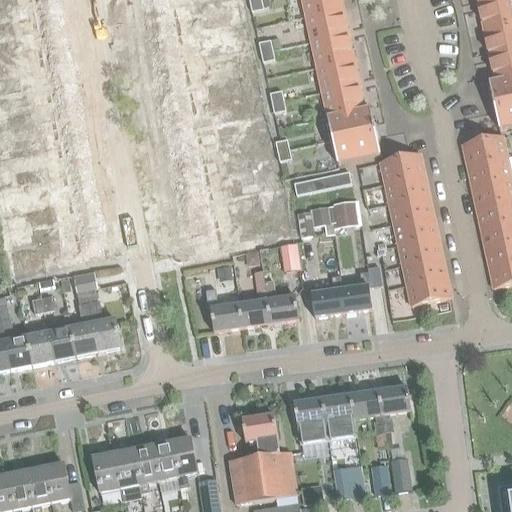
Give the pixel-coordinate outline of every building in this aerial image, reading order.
[(40,0),(16,0),(2,3),(6,24),(44,17),(41,1),(40,0)] [(301,0),(305,19),(343,11),(340,0),(301,0)] [(511,0),(476,0),(478,9),(511,1),(511,0)] [(511,1),(478,9),(484,34),(511,28),(511,1)] [(249,6),(251,15),(264,13),(262,3),(249,6)] [(343,11),(305,19),(311,45),(348,37),(343,11)] [(211,14),(161,24),(166,54),(228,42),(227,35),(216,37),(211,14)] [(44,17),(6,24),(10,46),(9,46),(9,47),(49,39),(49,38),(48,38),(47,32),(48,32),(44,17)] [(489,60),(511,54),(511,28),(484,34),(489,60)] [(237,32),(236,32),(238,40),(250,38),(251,38),(249,29),(248,29),(237,32)] [(316,70),(354,62),(348,37),(311,45),(316,70)] [(250,38),(238,40),(240,49),(252,46),(251,38),(250,38)] [(228,42),(166,54),(167,56),(173,83),(223,74),(219,52),(230,50),(228,42)] [(260,56),(273,54),(270,44),(258,47),(260,56)] [(273,54),(260,56),(263,66),(275,63),(273,54)] [(511,54),(489,60),(495,85),(511,81),(511,54)] [(354,62),(316,70),(322,96),(359,88),(354,62)] [(223,74),(173,83),(178,112),(239,100),(238,93),(227,95),(223,74)] [(0,95),(23,92),(20,76),(0,79),(0,95)] [(494,109),(511,105),(511,81),(495,85),(489,86),(494,109)] [(249,90),(251,98),(263,96),(263,95),(262,87),(261,87),(249,90)] [(359,88),(322,96),(327,121),(365,113),(359,88)] [(263,96),(251,98),(252,106),(253,106),(265,104),(263,95),(263,96)] [(282,95),(269,97),(272,107),(284,104),(282,95)] [(239,100),(178,112),(184,141),(234,132),(229,110),(241,108),(239,100)] [(284,104),(272,107),(274,117),(286,114),(284,104)] [(511,105),(494,109),(499,132),(511,129),(511,105)] [(370,112),(365,113),(327,121),(332,144),(375,135),(370,112)] [(31,142),(19,144),(21,151),(72,142),(69,126),(68,126),(67,120),(67,119),(28,127),(29,127),(31,142)] [(234,132),(184,141),(190,169),(215,164),(216,166),(251,159),(249,151),(238,153),(234,132)] [(332,144),(337,167),(380,157),(375,135),(332,144)] [(467,169),(507,161),(502,140),(463,149),(467,169)] [(72,142),(21,151),(22,159),(34,156),(37,170),(75,163),(74,157),(75,157),(72,142)] [(277,156),(289,153),(287,143),(275,146),(277,156)] [(258,148),(259,157),(272,154),(270,146),(258,148)] [(277,156),(280,166),(292,163),(289,153),(277,156)] [(272,154),(259,157),(261,165),(262,165),(273,163),(274,163),(272,154)] [(385,187),(424,178),(420,158),(380,166),(385,187)] [(467,169),(472,190),(511,181),(507,161),(467,169)] [(39,184),(27,186),(29,194),(80,184),(77,168),(76,168),(75,163),(37,170),(39,184)] [(190,169),(177,172),(177,173),(178,172),(179,178),(178,178),(181,194),(232,184),(230,177),(218,179),(216,166),(215,164),(190,169)] [(0,168),(0,176),(8,176),(7,167),(6,167),(0,168)] [(8,176),(0,176),(0,185),(9,184),(10,184),(8,176)] [(342,177),(344,189),(352,188),(349,176),(342,177)] [(334,179),(336,191),(344,189),(342,177),(334,179)] [(424,178),(385,187),(389,207),(429,199),(424,178)] [(326,181),(329,192),(336,191),(334,179),(326,181)] [(329,192),(326,181),(318,182),(321,194),(329,192)] [(511,185),(511,181),(472,190),(476,210),(511,202),(511,185)] [(310,184),(313,196),(321,194),(318,182),(310,184)] [(80,184),(29,194),(30,201),(42,199),(45,213),(83,205),(82,200),(83,199),(80,184)] [(232,184),(181,194),(184,209),(185,209),(186,215),(224,208),(222,194),(233,191),(232,184)] [(310,184),(302,185),(305,197),(313,196),(310,184)] [(305,197),(302,185),(294,187),(295,192),(297,199),(305,197)] [(267,191),(266,191),(268,199),(281,197),(279,188),(278,188),(267,191)] [(281,197),(268,199),(270,208),(282,205),(283,205),(281,197)] [(429,199),(389,207),(394,228),(433,220),(429,199)] [(511,202),(476,210),(481,231),(511,224),(511,202)] [(48,226),(36,229),(37,236),(88,226),(85,211),(84,211),(83,205),(45,213),(48,226)] [(333,210),(331,211),(333,227),(357,223),(354,206),(333,208),(333,210)] [(224,208),(186,215),(187,221),(186,221),(189,236),(240,227),(239,219),(227,222),(224,208)] [(2,212),(1,212),(3,220),(16,218),(14,210),(2,212)] [(310,213),(310,216),(311,216),(313,231),(325,230),(326,240),(335,239),(333,227),(331,211),(310,213)] [(314,241),(313,231),(311,216),(310,216),(297,218),(301,242),(314,241)] [(16,218),(3,220),(4,229),(5,229),(17,227),(16,218)] [(394,228),(398,249),(438,240),(433,220),(394,228)] [(485,251),(511,245),(511,224),(481,231),(485,251)] [(88,226),(37,236),(39,243),(51,241),(53,255),(52,255),(53,256),(92,249),(92,248),(91,248),(90,242),(91,242),(88,226)] [(240,227),(189,236),(192,252),(193,252),(194,258),(193,258),(194,259),(233,251),(233,250),(232,251),(230,236),(241,234),(240,227)] [(276,235),(277,244),(290,241),(288,232),(276,235)] [(403,269),(442,261),(438,240),(398,249),(403,269)] [(511,245),(485,251),(489,272),(511,267),(511,245)] [(298,275),(294,250),(280,252),(283,277),(298,275)] [(9,255),(9,256),(11,264),(23,262),(22,253),(21,253),(9,255)] [(407,290),(446,281),(442,261),(403,269),(407,290)] [(511,267),(489,272),(494,293),(511,288),(511,267)] [(338,294),(341,318),(372,314),(369,292),(382,291),(379,271),(368,273),(369,276),(361,277),(362,291),(342,294),(338,294)] [(242,332),(270,328),(264,287),(265,287),(263,275),(254,276),(256,288),(258,306),(239,309),(242,332)] [(89,307),(99,357),(121,353),(116,324),(103,326),(99,306),(98,306),(95,293),(98,293),(95,277),(74,281),(77,295),(85,293),(88,307),(89,307)] [(314,321),(341,318),(338,294),(342,294),(340,280),(332,281),(334,295),(311,298),(314,321)] [(407,290),(412,310),(451,302),(446,281),(407,290)] [(68,283),(61,285),(63,296),(71,295),(68,283)] [(273,286),(265,287),(264,287),(270,328),(299,324),(296,301),(275,303),(273,286)] [(239,302),(237,289),(229,290),(231,303),(239,302)] [(71,333),(77,362),(99,357),(89,307),(88,307),(85,293),(77,295),(80,309),(78,309),(82,330),(71,333)] [(214,337),(242,332),(239,309),(217,312),(215,294),(206,296),(209,313),(211,313),(214,337)] [(33,371),(26,342),(14,344),(6,300),(0,300),(0,323),(10,375),(33,371)] [(42,303),(45,317),(54,315),(52,301),(42,303)] [(35,318),(45,317),(42,303),(33,304),(35,318)] [(0,377),(10,375),(0,323),(0,377)] [(50,337),(49,337),(55,366),(77,362),(71,333),(59,335),(57,327),(48,329),(50,337)] [(55,366),(49,337),(26,342),(33,371),(55,366)] [(407,390),(379,395),(384,436),(392,435),(390,417),(410,414),(407,390)] [(384,436),(379,395),(351,399),(354,422),(373,419),(375,437),(384,436)] [(323,403),(329,443),(357,440),(354,422),(351,399),(323,403)] [(322,403),(294,407),(297,430),(298,430),(300,448),(328,444),(322,403)] [(278,440),(275,418),(243,423),(246,446),(257,444),(260,460),(231,465),(237,509),(298,499),(292,455),(279,457),(277,441),(278,440)] [(191,442),(171,446),(178,482),(198,478),(191,442)] [(159,486),(178,482),(171,446),(151,450),(159,486)] [(151,450),(133,453),(140,490),(139,490),(141,498),(151,496),(149,488),(159,486),(151,450)] [(133,453),(113,457),(120,494),(139,490),(140,490),(133,453)] [(120,494),(113,457),(93,462),(100,498),(120,494)] [(411,495),(406,463),(390,465),(395,497),(411,495)] [(51,508),(51,511),(61,511),(61,506),(70,504),(71,511),(84,511),(80,486),(68,488),(64,467),(44,471),(51,508)] [(389,498),(385,470),(371,472),(375,499),(389,498)] [(51,508),(44,471),(24,475),(31,511),(32,511),(41,511),(41,510),(51,508)] [(352,502),(347,474),(334,476),(339,504),(352,502)] [(30,511),(31,511),(24,475),(5,479),(11,511),(30,511)] [(11,511),(5,479),(0,479),(0,511),(11,511)] [(220,511),(216,485),(199,487),(202,511),(220,511)] [(311,505),(324,503),(322,489),(309,491),(311,505)] [(500,511),(511,511),(511,491),(498,494),(500,511)]
